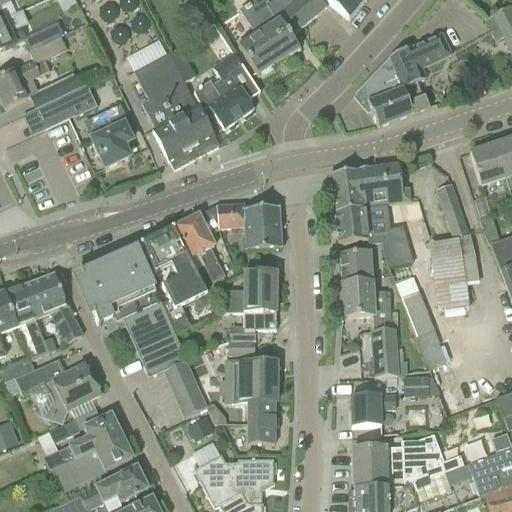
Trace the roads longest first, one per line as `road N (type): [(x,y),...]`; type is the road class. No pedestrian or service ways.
road 1 (residential): [(306,511),(310,451),(288,165)]
road 2 (residential): [(44,241),(181,511)]
road 3 (tertiary): [(44,241),(288,165)]
road 4 (tertiary): [(288,165),(377,149),(511,105)]
road 5 (residential): [(288,165),(295,119),(409,0)]
